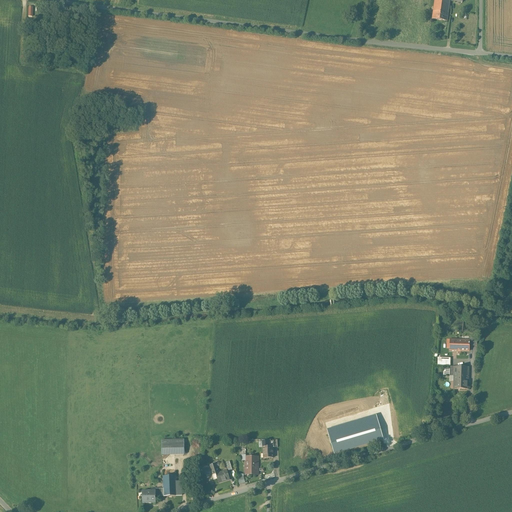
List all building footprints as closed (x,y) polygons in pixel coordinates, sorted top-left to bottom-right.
[(450,0),(446,0),(434,0),(434,7),(432,19),(447,21),(450,0)] [(468,340),(450,340),(449,349),(449,351),(468,351),(468,340)] [(468,368),(454,367),(454,376),(454,378),(467,378),(468,368)] [(467,378),(454,378),(454,389),(467,389),(467,378)] [(375,416),(328,430),(335,454),(383,440),(375,416)] [(184,440),(162,441),(162,456),(184,455),(184,440)] [(268,442),(263,442),(263,447),(264,459),(273,458),(273,447),(268,447),(268,442)] [(258,457),(245,457),(245,471),(245,475),(258,475),(258,457)] [(217,467),(216,464),(210,466),(210,468),(213,475),(216,474),(219,473),(217,467)] [(210,466),(202,467),(203,475),(211,474),(210,468),(210,466)] [(219,473),(216,474),(219,483),(229,480),(227,471),(219,473)] [(176,483),(163,484),(164,488),(156,488),(156,497),(177,496),(176,483)] [(151,491),(142,492),(143,504),(155,503),(155,497),(155,491),(151,491)]
